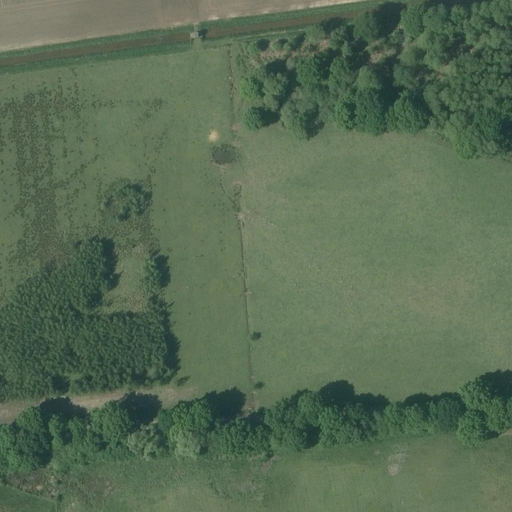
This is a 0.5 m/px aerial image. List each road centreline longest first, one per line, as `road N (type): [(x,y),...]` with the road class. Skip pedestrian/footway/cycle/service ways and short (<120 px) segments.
road 1 (track): [(511,418),(0,442)]
road 2 (track): [(0,44),(344,0)]
